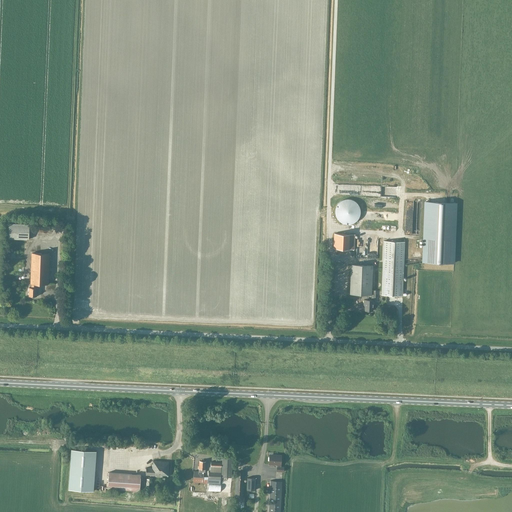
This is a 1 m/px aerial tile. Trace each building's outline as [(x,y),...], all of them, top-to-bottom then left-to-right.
[(347,224),(348,224),(349,224),(350,224),(351,224),(352,223),(353,223),(354,223),(355,222),(356,221),(357,221),(357,220),(358,219),(359,218),(359,217),(360,216),(360,215),(360,214),(360,213),(360,212),(360,211),(360,210),(360,208),(360,207),(359,206),(359,205),(358,205),(357,204),(357,203),(356,202),(355,201),(354,201),(353,200),(352,200),(351,200),(350,199),(349,199),(348,199),(347,199),(346,199),(345,200),(344,200),(343,200),(342,201),(341,201),(340,202),(339,203),(338,204),(338,205),(337,205),(336,206),(336,207),(336,208),(336,210),(335,211),(335,212),(335,213),(336,214),(336,215),(336,216),(336,217),(337,218),(338,219),(338,220),(339,221),(340,221),(341,222),(342,223),(343,223),(344,223),(345,224),(346,224),(347,224)] [(424,262),(454,263),(457,203),(427,202),(425,258),(424,262)] [(383,216),(372,217),(373,226),(383,225),(382,219),(391,218),(390,215),(392,215),(391,212),(385,213),(385,217),(383,217),(383,216)] [(9,239),(29,240),(29,224),(9,223),(9,239)] [(355,234),(334,234),(334,248),(354,249),(355,234)] [(383,241),(383,245),(381,295),(402,296),(405,242),(383,241)] [(49,285),(50,261),(50,253),(31,253),(30,284),(31,284),(31,287),(29,287),(29,296),(37,297),(37,288),(36,288),(37,284),(49,285)] [(371,295),(371,290),(372,265),(351,265),(350,294),(371,295)] [(371,290),(371,295),(371,300),(364,300),(364,304),(365,304),(365,310),(373,311),(373,301),(375,301),(375,290),(371,290)] [(71,449),(68,489),(93,491),(96,451),(71,449)] [(198,471),(194,471),(193,482),(203,483),(220,484),(221,477),(231,477),(232,457),(233,453),(222,453),(222,457),(222,463),(211,462),(210,473),(209,473),(208,477),(203,477),(204,474),(202,474),(202,472),(205,472),(206,461),(199,461),(199,466),(198,466),(198,468),(199,469),(198,471)] [(269,455),(269,464),(277,465),(277,472),(284,472),(284,467),(281,467),(281,455),(269,455)] [(146,468),(146,475),(150,475),(150,478),(145,478),(144,485),(153,486),(154,476),(168,477),(169,462),(153,461),(153,468),(146,468)] [(140,491),(141,474),(109,472),(108,489),(140,491)] [(235,497),(243,497),(244,472),(236,472),(235,497)] [(255,490),(255,478),(247,478),(247,490),(255,490)] [(280,511),(282,481),(270,481),(268,511),(280,511)]
